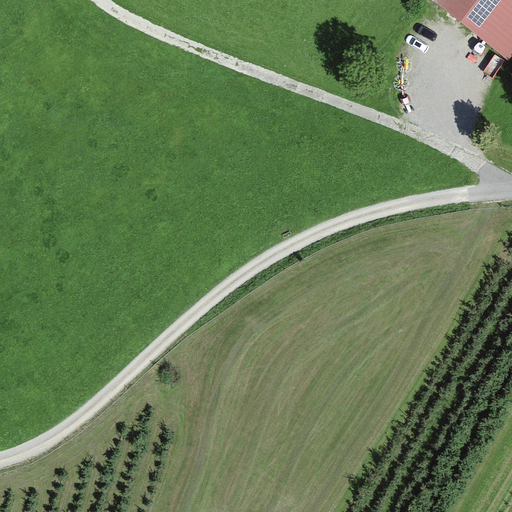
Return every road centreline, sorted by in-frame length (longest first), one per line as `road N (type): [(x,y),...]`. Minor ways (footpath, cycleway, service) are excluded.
road 1 (track): [(97,0),(238,67),(414,131),(492,172),(505,188)]
road 2 (unclassified): [(190,318),(278,252),(364,216),(511,189)]
road 3 (track): [(190,318),(95,408),(25,456),(0,461)]
